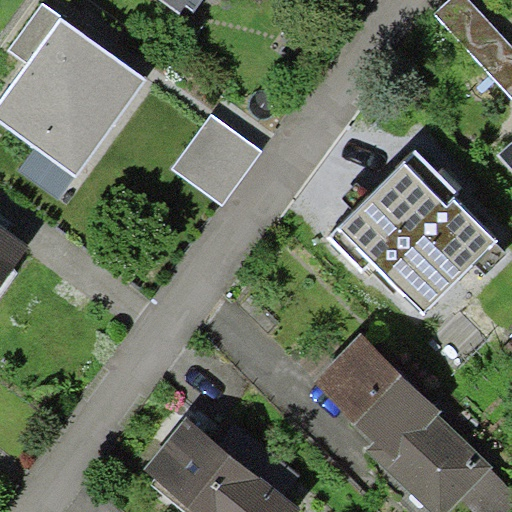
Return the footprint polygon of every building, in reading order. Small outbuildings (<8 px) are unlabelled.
[(163,0),(181,12),(186,5),(194,10),(201,0),(163,0)] [(511,97),(511,46),(468,0),(449,0),(436,13),(511,97)] [(42,3),(9,50),(28,63),(61,17),(42,3)] [(148,80),(61,17),(28,63),(0,101),(0,121),(77,178),(148,80)] [(261,151),(210,113),(171,167),(221,204),(261,151)] [(511,139),(498,152),(511,167),(511,139)] [(455,198),(459,193),(416,151),(404,162),(447,205),(455,198)] [(447,205),(404,162),(337,229),(370,262),(423,314),(497,241),(455,198),(447,205)] [(0,287),(31,245),(0,221),(0,287)] [(337,229),(328,238),(361,271),(370,262),(337,229)] [(441,411),(362,333),(313,382),(374,442),(367,449),(430,511),(448,511),(461,499),(491,469),(493,467),(439,414),(441,411)] [(511,336),(498,351),(511,364),(511,336)] [(219,444),(186,417),(144,469),(155,479),(196,511),(299,511),(301,511),(283,496),(219,444)] [(238,421),(219,444),(283,496),(302,474),(238,421)] [(506,511),(511,506),(511,489),(491,469),(461,499),(473,511),(506,511)] [(196,511),(155,479),(151,484),(186,511),(196,511)]
